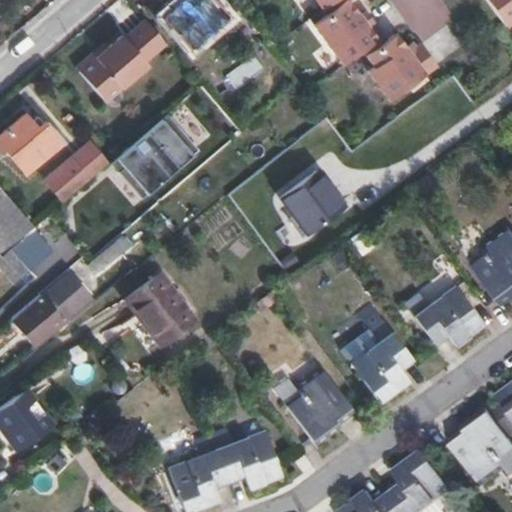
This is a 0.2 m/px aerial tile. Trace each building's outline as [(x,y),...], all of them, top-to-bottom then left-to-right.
[(228,17),(213,0),(178,0),(160,17),(189,50),(228,17)] [(335,0),(322,10),(309,19),(342,65),(361,51),(382,36),(372,23),(366,27),(359,17),(346,0),(335,0)] [(315,0),(322,10),(335,0),(315,0)] [(511,0),(485,0),(505,27),(511,21),(511,0)] [(359,17),(366,27),(372,23),(365,13),(359,17)] [(165,44),(145,21),(124,39),(121,36),(107,48),(78,73),(103,102),(146,65),(143,62),(165,44)] [(368,72),(389,100),(435,66),(420,45),(415,48),(408,54),(404,48),(391,29),(382,36),(361,51),(374,67),(368,72)] [(411,43),(404,48),(408,54),(415,48),(411,43)] [(78,73),(107,48),(104,44),(75,69),(78,73)] [(59,144),(43,125),(41,127),(37,130),(29,121),(24,114),(0,134),(0,153),(1,155),(5,151),(24,174),(59,144)] [(146,198),(197,151),(164,115),(113,162),(146,198)] [(34,117),(29,121),(37,130),(41,127),(34,117)] [(92,144),(86,149),(102,169),(109,163),(92,144)] [(213,176),(236,158),(226,145),(203,163),(213,176)] [(88,180),(102,169),(86,149),(73,160),(50,180),(66,199),(78,189),(88,180)] [(317,171),(281,198),(306,232),(340,207),(325,186),(327,185),(317,171)] [(327,185),(325,186),(340,207),(347,202),(332,181),(327,185)] [(33,227),(0,189),(0,255),(8,249),(13,245),(33,227)] [(473,266),(501,305),(511,296),(511,234),(510,231),(484,251),(488,256),(473,266)] [(365,235),(353,244),(361,254),(373,245),(365,235)] [(121,253),(112,243),(86,265),(94,275),(121,253)] [(28,272),(8,249),(0,255),(0,269),(13,285),(28,272)] [(341,252),(333,258),(342,270),(350,264),(341,252)] [(194,320),(159,273),(125,299),(159,346),(194,320)] [(89,298),(70,275),(42,297),(40,295),(11,319),(34,348),(39,344),(64,324),(61,320),(89,298)] [(454,346),(483,325),(455,287),(426,307),(416,293),(403,303),(431,343),(444,333),(454,346)] [(263,309),(279,297),(272,289),(257,301),(263,309)] [(350,364),(378,402),(407,381),(398,369),(394,364),(407,355),(370,304),(357,314),(368,330),(378,343),(350,364)] [(350,364),(378,343),(368,330),(340,350),(350,364)] [(407,355),(394,364),(398,369),(411,359),(407,355)] [(89,363),(71,368),(77,386),(95,380),(89,363)] [(284,406),(313,444),(337,426),(324,407),(340,396),(321,371),(295,390),(299,395),(284,406)] [(295,390),(288,380),(274,391),(284,406),(299,395),(295,390)] [(511,384),(496,396),(502,405),(511,417),(511,384)] [(52,425),(25,389),(0,407),(0,427),(17,451),(52,425)] [(353,414),(340,396),(324,407),(337,426),(353,414)] [(511,433),(511,417),(502,405),(491,413),(489,409),(464,428),(478,446),(462,458),(480,482),(503,465),(510,474),(511,472),(511,441),(509,437),(511,433)] [(247,489),(280,476),(263,432),(231,444),(225,428),(209,434),(224,474),(239,469),(242,474),(247,489)] [(448,439),(462,458),(478,446),(464,428),(448,439)] [(167,469),(183,511),(186,511),(217,500),(212,486),(209,480),(224,474),(209,434),(193,440),(199,456),(167,469)] [(451,489),(423,451),(394,472),(403,485),(407,489),(394,499),(403,511),(424,511),(423,510),(451,489)] [(242,474),(239,469),(224,474),(227,480),(242,474)] [(224,474),(209,480),(212,486),(227,480),(224,474)] [(394,499),(407,489),(403,485),(390,494),(394,499)] [(458,498),(451,489),(423,510),(424,511),(446,511),(444,509),(458,498)] [(368,491),(340,511),(403,511),(394,499),(381,508),(377,504),(368,491)] [(377,504),(381,508),(394,499),(390,494),(377,504)]
